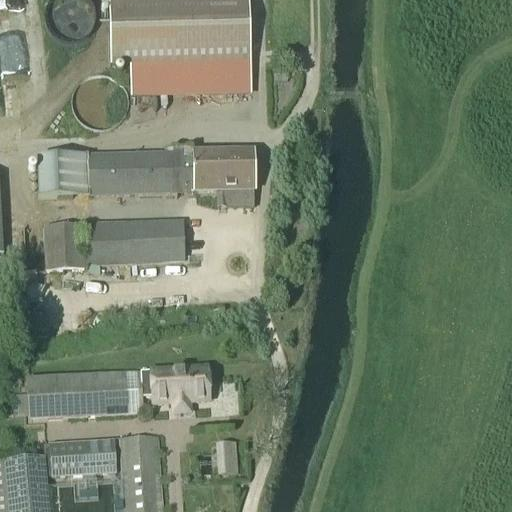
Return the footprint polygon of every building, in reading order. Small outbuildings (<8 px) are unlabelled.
[(247,0),(107,0),(109,70),(129,69),(129,97),(250,93),(247,0)] [(253,195),(252,155),(36,161),(37,202),(253,195)] [(281,208),(280,195),(272,195),(272,208),(281,208)] [(85,269),(183,266),(181,226),(84,229),(85,269)] [(44,273),(82,273),(79,229),(42,230),(44,273)] [(208,404),(206,371),(27,384),(30,424),(142,416),(141,402),(151,401),(151,408),(208,404)] [(46,511),(43,461),(0,465),(0,511),(161,511),(156,441),(119,444),(123,511),(46,511)] [(115,478),(113,446),(49,450),(51,482),(115,478)]
